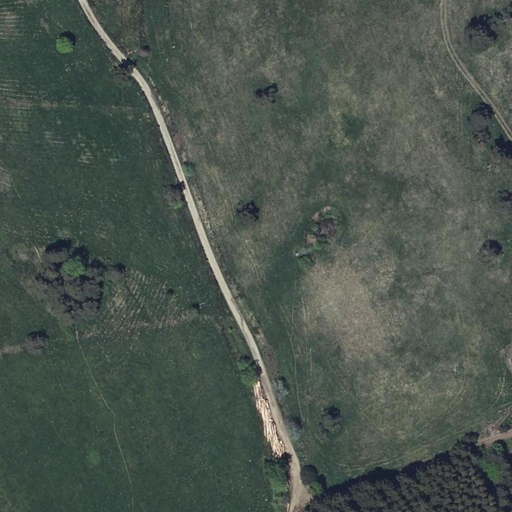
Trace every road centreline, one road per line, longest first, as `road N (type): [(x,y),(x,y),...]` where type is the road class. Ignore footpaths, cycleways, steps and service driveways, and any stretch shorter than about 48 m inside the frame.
road 1 (track): [(302,498),(270,394),(141,88),(84,0)]
road 2 (track): [(511,428),(371,483),(302,498)]
